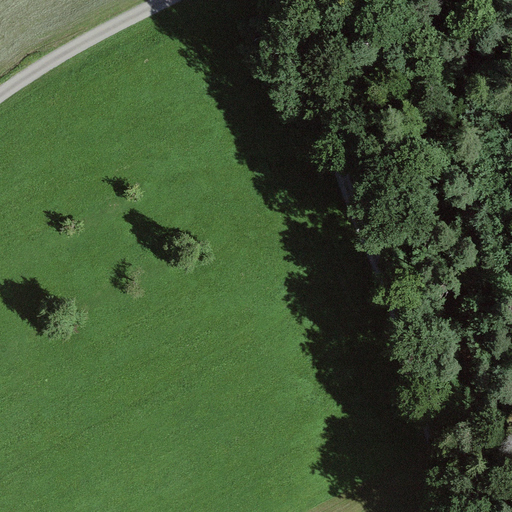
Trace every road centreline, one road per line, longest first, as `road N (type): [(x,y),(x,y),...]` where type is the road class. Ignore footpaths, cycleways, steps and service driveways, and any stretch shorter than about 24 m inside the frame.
road 1 (track): [(292,0),(328,88),(354,202),(407,327),(454,511)]
road 2 (track): [(332,103),(388,165),(511,173)]
road 3 (unclassified): [(0,96),(85,39),(166,0)]
